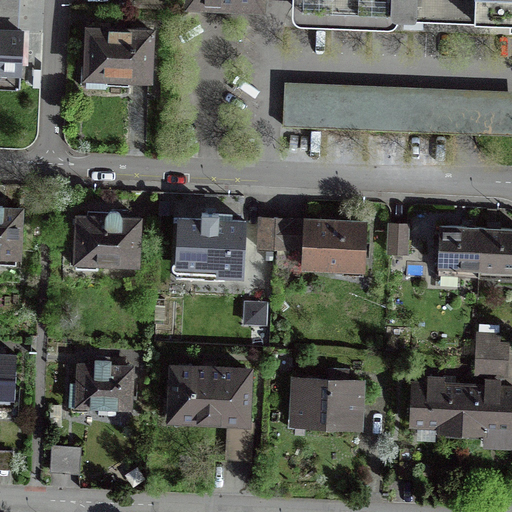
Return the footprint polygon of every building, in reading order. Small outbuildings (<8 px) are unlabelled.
[(0,0),(0,86),(20,87),(21,72),(22,72),(23,63),(29,63),(30,27),(24,27),(24,26),(19,25),(20,0),(0,0)] [(216,4),(266,6),(265,0),(184,0),(184,2),(202,3),(202,8),(215,9),(216,4)] [(511,0),(292,0),(292,12),(294,17),(299,20),(391,23),(397,19),(398,14),(404,15),(404,27),(424,28),(424,15),(475,17),(510,19),(511,23),(511,22),(511,0)] [(150,78),(154,78),(155,22),(85,21),(84,85),(108,86),(108,82),(150,83),(150,78)] [(34,70),(42,70),(43,51),(35,51),(34,70)] [(511,87),(283,79),(282,125),(475,131),(475,134),(511,135),(511,87)] [(0,262),(17,263),(17,255),(23,255),(24,201),(5,200),(5,198),(0,198),(0,262)] [(159,200),(159,215),(170,215),(170,200),(159,200)] [(141,263),(143,211),(122,211),(121,207),(115,203),(108,205),(105,210),(74,209),(73,260),(76,260),(75,265),(98,266),(98,261),(141,263)] [(244,274),(247,215),(232,214),(233,209),(201,208),(201,212),(177,211),(175,257),(172,257),(171,271),(177,271),(177,278),(225,280),(225,274),(244,274)] [(303,213),(303,215),(302,249),(301,266),(342,267),(342,273),(363,274),(363,268),(366,268),(368,215),(303,213)] [(256,246),(275,246),(277,214),(258,214),(256,246)] [(303,215),(277,214),(275,246),(277,246),(277,265),(290,265),(290,248),(302,249),(303,215)] [(409,253),(410,220),(388,219),(387,252),(409,253)] [(458,286),(458,274),(511,276),(511,223),(492,223),(465,222),(457,221),(457,224),(443,223),(443,224),(439,224),(438,265),(439,265),(438,273),(441,273),(440,286),(458,286)] [(244,299),(243,323),(267,324),(268,300),(244,299)] [(155,322),(165,323),(166,301),(156,301),(155,322)] [(508,374),(508,367),(509,350),(509,339),(501,339),(502,323),(480,322),(479,330),(476,330),(474,373),(508,374)] [(0,404),(12,405),(12,396),(16,396),(16,384),(15,384),(15,375),(16,375),(17,366),(16,366),(17,349),(0,348),(0,404)] [(133,408),(135,362),(127,362),(127,355),(106,354),(106,355),(95,355),(94,360),(76,359),(75,380),(70,380),(69,404),(70,404),(70,411),(90,412),(90,406),(133,408)] [(251,421),(254,362),(169,358),(166,418),(228,421),(226,458),(254,459),(255,421),(251,421)] [(291,372),(288,427),(312,428),(312,424),(364,426),(366,376),(349,375),(350,366),(328,365),(328,374),(291,372)] [(511,448),(511,382),(505,382),(505,379),(505,375),(485,374),(485,381),(456,379),(457,374),(446,374),(446,373),(427,372),(427,375),(427,378),(410,377),(408,426),(415,426),(414,440),(440,441),(440,431),(484,433),(483,447),(511,448)] [(50,469),(79,472),(81,446),(52,444),(50,469)] [(398,479),(415,480),(416,447),(399,446),(398,479)] [(15,448),(0,447),(0,467),(15,468),(15,448)]
